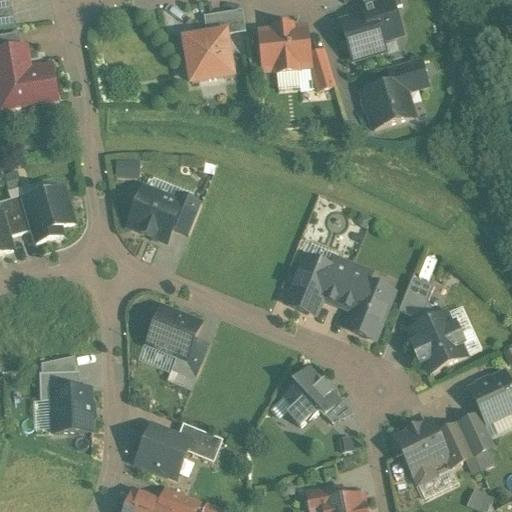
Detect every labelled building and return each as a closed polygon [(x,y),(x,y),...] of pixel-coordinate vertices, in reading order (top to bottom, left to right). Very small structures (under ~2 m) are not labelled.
[(362,0),(366,12),(391,5),(394,12),(402,9),(399,0),(362,0)] [(349,33),(344,35),(353,64),(384,54),(381,44),(401,38),(394,12),(391,5),(366,12),(364,13),(365,19),(346,24),(349,33)] [(226,38),(246,35),(242,13),(204,20),(207,40),(226,37),(226,38)] [(274,35),(260,37),(264,74),(276,74),(277,78),(299,75),(298,71),(310,70),(309,60),(306,32),(292,34),(292,30),(274,31),(274,35)] [(207,40),(185,43),(192,86),(232,80),(226,38),(226,37),(207,40)] [(24,38),(0,41),(0,57),(1,57),(26,54),(24,38)] [(26,54),(1,57),(8,113),(62,106),(58,74),(40,76),(37,52),(26,54)] [(325,55),(309,60),(310,70),(318,95),(336,90),(325,55)] [(392,88),(363,97),(374,133),(413,121),(406,96),(428,89),(420,62),(387,72),(392,88)] [(14,206),(24,241),(38,237),(43,252),(74,243),(71,234),(82,231),(71,195),(31,207),(30,201),(14,206)] [(189,214),(149,197),(132,236),(172,253),(189,214)] [(16,243),(24,241),(14,206),(1,210),(4,219),(0,220),(0,264),(20,258),(16,243)] [(347,313),(365,271),(344,262),(340,272),(313,260),(292,311),(323,324),(330,306),(347,313)] [(380,349),(402,297),(379,287),(383,277),(365,271),(347,313),(358,318),(351,336),(380,349)] [(439,293),(416,285),(405,317),(425,325),(427,331),(442,326),(433,308),(439,293)] [(210,333),(165,314),(151,348),(183,361),(172,388),(196,397),(207,369),(197,365),(210,333)] [(427,331),(414,336),(433,386),(476,369),(458,320),(442,326),(427,331)] [(51,402),(53,435),(93,435),(90,385),(76,384),(76,372),(41,374),(41,402),(51,402)] [(332,387),(315,372),(301,391),(292,402),(301,413),(296,418),(310,435),(335,419),(342,427),(360,413),(334,385),(332,387)] [(511,379),(474,397),(483,415),(491,433),(511,423),(511,379)] [(491,433),(483,415),(463,424),(467,432),(476,452),(496,443),(491,433)] [(445,443),(437,425),(401,443),(426,492),(446,482),(441,472),(456,465),(445,443)] [(230,445),(190,429),(185,443),(199,449),(195,460),(220,470),(230,445)] [(467,432),(445,443),(456,465),(461,474),(482,464),(476,452),(467,432)] [(185,443),(157,433),(143,472),(186,487),(195,460),(199,449),(185,443)] [(350,490),(314,496),(316,511),(371,511),(369,501),(352,503),(350,490)] [(168,511),(141,501),(136,511),(209,511),(210,511),(175,497),(168,511)]
